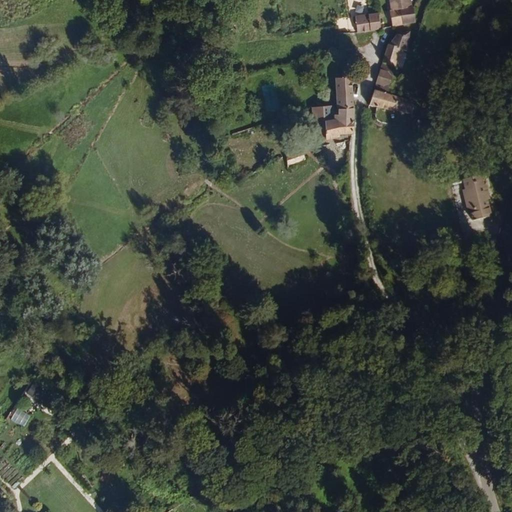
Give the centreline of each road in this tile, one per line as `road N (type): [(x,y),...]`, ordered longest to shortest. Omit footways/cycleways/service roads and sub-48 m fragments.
road 1 (residential): [(375,58),(353,155),(368,246),(389,296),(481,425)]
road 2 (tertiary): [(511,284),(481,425)]
